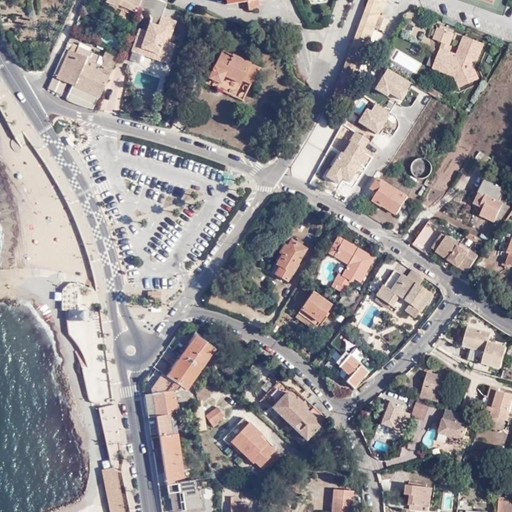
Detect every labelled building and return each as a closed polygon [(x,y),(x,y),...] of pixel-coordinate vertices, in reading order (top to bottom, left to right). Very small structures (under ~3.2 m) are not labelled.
[(140,0),(95,0),(115,9),(116,7),(134,15),(140,0)] [(156,0),(141,0),(138,8),(149,12),(152,19),(147,33),(140,31),(133,51),(168,63),(173,46),(168,45),(175,23),(161,18),(165,4),(156,0)] [(228,0),(229,3),(247,0),(249,9),(259,8),(257,0),(228,0)] [(367,0),(331,96),(332,97),(341,100),(348,92),(372,28),(381,32),(386,20),(377,17),(382,0),(367,0)] [(209,43),(215,31),(208,27),(202,39),(209,43)] [(433,40),(442,44),(448,47),(453,35),(438,29),(433,40)] [(457,74),(461,87),(477,81),(473,70),(483,45),(464,38),(458,51),(462,53),(460,58),(456,57),(446,52),(440,50),(436,58),(445,61),(442,69),(457,74)] [(74,85),(99,96),(118,54),(110,50),(103,65),(100,64),(97,63),(100,57),(92,53),(90,56),(88,55),(89,52),(73,44),(58,78),(66,82),(69,75),(77,79),(74,85)] [(442,44),(440,50),(446,52),(448,47),(442,44)] [(110,50),(107,49),(100,64),(103,65),(110,50)] [(250,84),(258,68),(223,50),(209,78),(220,83),(224,75),(239,83),(241,79),(250,84)] [(458,88),(461,87),(457,74),(442,69),(445,61),(436,58),(432,69),(454,78),(458,88)] [(66,82),(72,84),(74,85),(77,79),(69,75),(66,82)] [(72,84),(64,99),(79,105),(93,109),(99,96),(74,85),(72,84)] [(429,160),(424,158),(419,158),(416,160),(412,165),(412,171),(415,176),(421,178),(426,178),(430,174),(432,169),(431,164),(429,160)] [(358,192),(367,178),(344,164),(335,178),(358,192)] [(397,214),(408,197),(379,178),(372,188),(379,192),(374,199),(397,214)] [(486,205),(485,208),(482,215),(499,224),(511,207),(499,201),(504,189),(486,180),(480,192),(487,196),(483,203),(486,205)] [(475,203),(485,208),(486,205),(483,203),(487,196),(480,192),(475,203)] [(440,227),(430,220),(413,245),(419,249),(421,247),(424,249),(440,227)] [(444,230),(440,227),(424,249),(429,252),(444,230)] [(439,248),(437,251),(460,267),(462,264),(465,266),(463,269),(467,272),(478,256),(468,249),(466,252),(459,247),(460,246),(459,245),(444,234),(436,245),(439,248)] [(333,256),(343,239),(337,236),(328,252),(333,256)] [(368,254),(343,239),(333,256),(348,264),(342,275),(339,273),(335,280),(348,289),(354,279),(359,281),(369,264),(368,254)] [(306,249),(300,245),(296,243),(291,240),(288,246),(285,244),(279,253),(281,255),(285,257),(279,267),(275,275),(287,282),(306,249)] [(461,242),(459,245),(460,246),(459,247),(466,252),(468,249),(469,248),(461,242)] [(285,257),(281,255),(276,265),(279,267),(285,257)] [(409,304),(419,311),(420,312),(432,295),(405,276),(405,277),(395,270),(384,286),(383,286),(376,295),(390,305),(391,306),(392,305),(404,312),(405,311),(409,304)] [(80,284),(69,284),(63,291),(64,310),(77,311),(77,293),(84,293),(84,286),(80,284)] [(155,297),(155,300),(161,300),(161,296),(158,296),(158,292),(152,292),(152,296),(155,297)] [(302,310),(319,322),(331,305),(314,293),(302,310)] [(390,305),(376,295),(373,299),(387,309),(390,305)] [(415,318),(419,311),(409,304),(405,311),(415,318)] [(316,326),(319,322),(302,310),(299,314),(316,326)] [(483,363),(501,368),(507,347),(489,342),(491,333),(468,328),(463,345),(485,352),(483,363)] [(196,335),(182,356),(200,369),(214,348),(196,335)] [(353,388),(367,372),(345,352),(336,362),(351,376),(346,382),(353,388)] [(230,375),(240,358),(232,354),(222,371),(230,375)] [(200,369),(182,356),(167,377),(184,389),(186,390),(200,369)] [(422,396),(439,401),(447,374),(442,373),(441,376),(429,373),(422,396)] [(167,377),(162,374),(152,389),(152,394),(184,389),(167,377)] [(280,382),(278,384),(287,393),(289,391),(280,382)] [(287,393),(278,384),(261,401),(269,410),(272,407),(306,439),(325,419),(299,395),(295,400),(287,393)] [(496,399),(493,411),(491,415),(508,420),(511,404),(511,393),(500,390),(501,388),(492,386),(489,397),(496,399)] [(295,400),(299,395),(292,388),(289,391),(287,393),(295,400)] [(152,394),(145,395),(148,417),(174,413),(180,412),(179,405),(176,405),(175,396),(177,396),(178,399),(191,397),(192,394),(186,390),(184,389),(152,394)] [(483,408),(493,411),(496,399),(489,397),(486,396),(483,408)] [(206,397),(194,410),(197,430),(202,429),(199,411),(209,400),(206,397)] [(392,432),(402,436),(411,413),(401,409),(403,405),(392,400),(383,422),(394,427),(392,432)] [(430,405),(417,400),(412,414),(425,419),(430,405)] [(122,471),(113,406),(99,409),(113,469),(115,471),(122,471)] [(467,424),(477,427),(480,418),(462,412),(446,407),(439,431),(449,434),(463,438),(467,424)] [(217,422),(223,417),(217,408),(205,417),(213,428),(218,425),(217,422)] [(162,437),(177,434),(174,413),(148,417),(149,427),(157,426),(159,437),(162,437)] [(259,438),(262,435),(244,418),(224,439),(228,444),(231,441),(254,463),(255,461),(266,472),(280,458),(264,442),(259,438)] [(157,478),(158,486),(185,481),(177,434),(162,437),(166,462),(163,462),(165,476),(157,478)] [(461,446),(463,438),(449,434),(446,441),(461,446)] [(158,486),(159,494),(168,492),(168,498),(185,496),(188,511),(199,509),(195,479),(185,481),(158,486)] [(410,505),(410,510),(429,511),(432,488),(431,488),(420,487),(420,483),(409,482),(409,485),(408,485),(406,494),(410,495),(409,505),(410,505)] [(350,511),(352,491),(338,490),(337,498),(333,497),(332,511),(350,511)] [(499,505),(511,506),(511,497),(500,496),(499,505)] [(241,510),(241,504),(236,504),(236,497),(230,497),(230,511),(247,511),(248,510),(241,510)]
